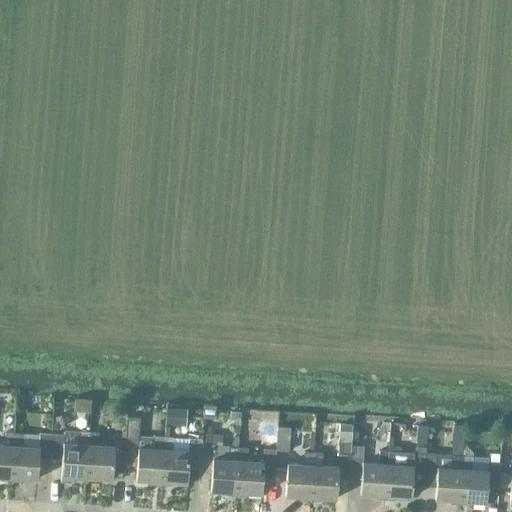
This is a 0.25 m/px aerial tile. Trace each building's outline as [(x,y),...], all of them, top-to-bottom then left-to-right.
[(126,442),(125,465),(137,466),(136,480),(152,480),(152,484),(161,485),(164,437),(156,437),(139,436),(140,418),(127,418),(126,442)] [(278,427),(276,451),(289,452),(291,428),(278,427)] [(340,431),(339,455),(351,455),(352,446),(352,441),(352,432),(340,431)] [(52,434),(50,459),(62,459),(61,482),(72,483),(74,479),(87,480),(89,432),(80,432),(80,445),(63,444),(64,435),(52,434)] [(89,432),(87,480),(96,481),(97,477),(112,478),(113,464),(125,465),(126,442),(114,441),(114,447),(98,446),(99,433),(89,432)] [(0,445),(0,477),(2,477),(1,481),(11,482),(15,434),(6,433),(5,446),(0,445)] [(15,434),(11,482),(21,482),(22,478),(37,479),(39,458),(50,459),(52,434),(40,433),(39,448),(23,447),(24,434),(15,434)] [(164,437),(161,485),(171,486),(171,482),(187,483),(188,468),(200,469),(201,446),(202,439),(190,439),(189,451),(173,450),(174,438),(170,437),(165,437),(164,437)] [(200,469),(200,478),(211,478),(211,490),(226,491),(226,495),(236,496),(239,448),(229,447),(205,446),(201,446),(200,469)] [(351,455),(350,478),(362,479),(361,494),(376,495),(376,499),(385,500),(386,500),(389,452),(380,451),(379,464),(363,463),(364,447),(352,446),(351,455)] [(239,448),(236,496),(246,497),(246,493),(261,493),(262,478),(274,479),(275,463),(276,450),(264,449),(263,462),(247,461),(248,449),(239,448)] [(287,464),(285,495),(301,496),(300,500),(310,501),(314,453),(304,452),(304,465),(287,464)] [(389,452),(386,500),(395,500),(396,496),(411,497),(412,486),(424,486),(426,454),(389,452)] [(314,453),(310,501),(320,501),(321,497),(336,498),(338,467),(322,466),(323,453),(314,453)] [(426,454),(424,486),(436,487),(435,499),(451,500),(451,504),(461,504),(464,456),(426,454)] [(464,456),(461,504),(470,505),(470,501),(486,502),(487,487),(499,488),(500,471),(499,471),(500,464),(489,464),(488,471),(472,470),(472,457),(464,456)] [(500,471),(499,488),(511,488),(510,504),(511,504),(511,472),(500,471)]
